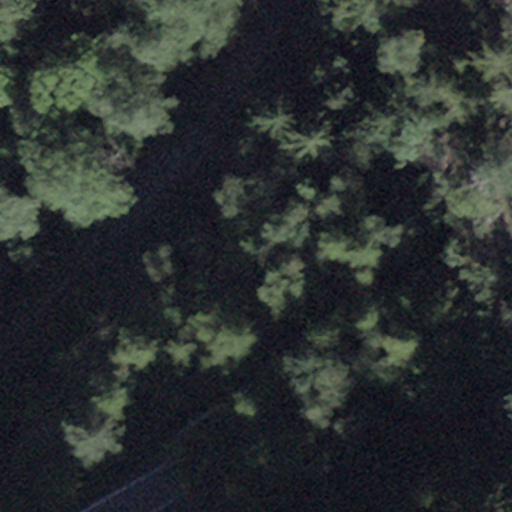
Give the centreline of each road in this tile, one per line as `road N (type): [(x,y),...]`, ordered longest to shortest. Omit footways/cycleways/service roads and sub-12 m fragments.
road 1 (track): [(0,368),(109,262),(262,68),(286,0)]
road 2 (secondary): [(153,511),(511,281)]
